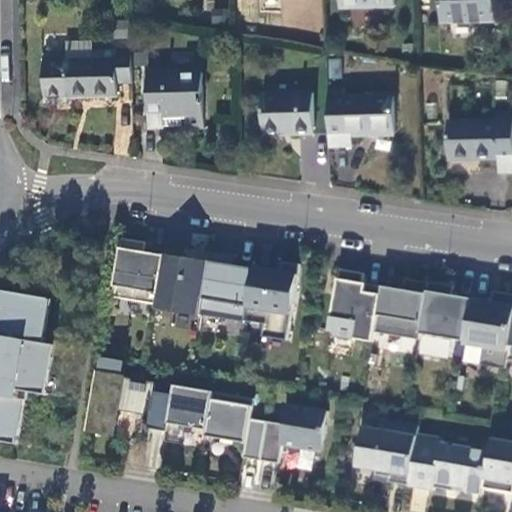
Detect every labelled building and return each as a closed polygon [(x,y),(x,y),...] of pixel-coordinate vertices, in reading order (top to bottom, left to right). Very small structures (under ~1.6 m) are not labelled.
[(339,0),(340,10),(396,8),(395,0),(339,0)] [(494,0),(440,0),(441,26),(495,25),(494,0)] [(65,59),(45,59),(46,100),(119,99),(119,86),(133,85),(132,52),(117,52),(117,61),(93,61),(93,44),(67,44),(67,62),(65,62),(65,59)] [(203,74),(147,75),(148,129),(179,129),(179,123),(186,123),(186,129),(204,129),(203,74)] [(345,90),(329,91),(331,150),(353,149),(353,138),(394,137),(393,98),(345,99),(345,90)] [(313,95),(262,96),(263,137),(314,136),(313,95)] [(497,123),(447,124),(448,161),(499,160),(498,144),(511,143),(511,111),(497,112),(497,123)] [(146,242),(121,237),(111,297),(156,304),(164,254),(144,251),(146,242)] [(164,254),(156,304),(155,308),(199,316),(210,252),(188,248),(186,257),(164,254)] [(210,251),(210,252),(199,316),(244,322),(244,320),(253,268),(234,265),(235,255),(210,251)] [(253,267),(253,268),(244,320),(264,324),(262,336),(287,340),(289,328),(300,264),(281,261),(280,271),(253,267)] [(364,273),(339,268),(329,330),(336,331),(335,335),(372,341),(374,332),(381,286),(362,282),(364,273)] [(381,286),(374,332),(418,339),(419,333),(428,281),(404,277),(402,289),(381,286)] [(463,340),(470,298),(451,295),(452,286),(428,281),(419,333),(463,340)] [(50,298),(1,290),(0,294),(0,441),(16,444),(25,391),(34,392),(50,298)] [(463,344),(507,351),(511,322),(511,292),(492,290),(490,301),(470,298),(463,340),(463,344)] [(156,381),(98,372),(88,431),(112,435),(117,405),(151,411),(154,391),(156,381)] [(172,394),(154,391),(151,411),(148,427),(167,430),(168,423),(207,429),(213,391),(173,385),(172,394)] [(254,398),(213,391),(207,429),(206,436),(245,443),(242,457),(260,460),(267,421),(250,418),(254,398)] [(283,424),(267,421),(260,460),(277,463),(279,463),(282,444),(321,451),(327,410),(287,404),(283,424)] [(408,485),(417,433),(418,426),(379,419),(377,429),(362,426),(356,466),(375,469),(375,474),(389,476),(388,482),(408,485)] [(483,490),(484,486),(490,451),(487,445),(472,443),(467,446),(442,442),(442,438),(417,433),(408,485),(433,489),(434,487),(453,490),(453,485),(461,486),(465,490),(483,493),(483,490)] [(511,441),(492,438),(490,451),(484,486),(511,491),(511,441)]
